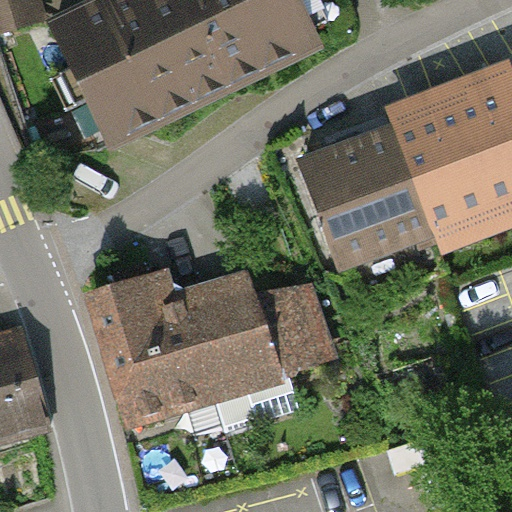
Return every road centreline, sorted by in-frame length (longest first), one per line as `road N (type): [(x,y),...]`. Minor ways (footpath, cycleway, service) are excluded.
road 1 (residential): [(34,281),(406,41),(490,0)]
road 2 (tertiary): [(34,281),(100,511)]
